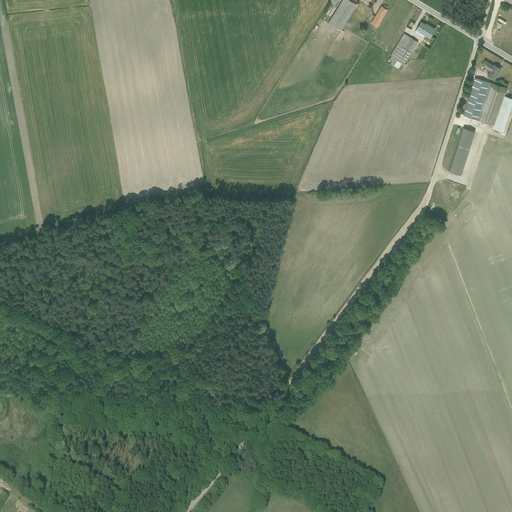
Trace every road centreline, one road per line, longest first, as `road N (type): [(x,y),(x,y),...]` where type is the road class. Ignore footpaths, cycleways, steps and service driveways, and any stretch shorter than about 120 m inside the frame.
road 1 (track): [(428,191),(272,407),(183,511)]
road 2 (track): [(0,297),(65,317),(264,422)]
road 3 (unclassified): [(428,191),(477,38)]
